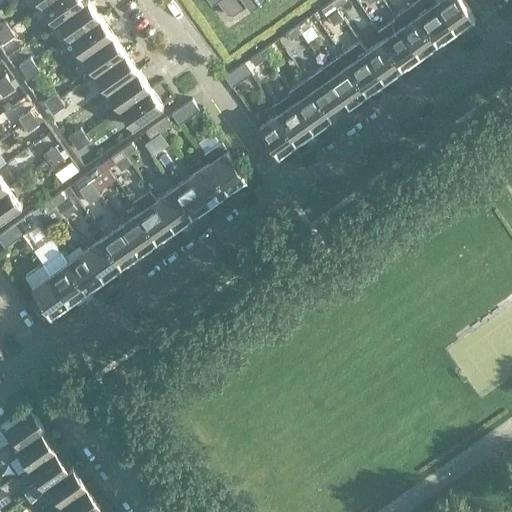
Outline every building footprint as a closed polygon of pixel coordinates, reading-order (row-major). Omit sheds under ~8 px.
[(83,0),(47,0),(43,3),(56,21),(60,19),(83,0)] [(90,0),(83,0),(60,19),(72,36),(101,15),(90,0)] [(210,0),(212,2),(215,0),(218,0),(227,12),(233,13),(247,4),(250,9),(262,0),(210,0)] [(336,6),(331,0),(329,0),(321,6),(325,13),(336,6)] [(415,0),(412,2),(439,40),(457,27),(437,0),(415,0)] [(475,14),(464,0),(437,0),(457,27),(475,14)] [(439,40),(412,2),(395,14),(396,16),(421,52),(439,40)] [(337,8),(327,15),(333,23),(343,16),(337,8)] [(113,33),(101,15),(72,36),(84,53),(113,33)] [(421,52),(396,16),(378,29),(384,37),(404,64),(421,52)] [(311,23),(306,17),(296,24),(300,31),(311,23)] [(0,23),(0,33),(10,26),(6,19),(0,23)] [(300,31),(296,24),(285,31),(290,38),(300,31)] [(15,33),(10,26),(0,33),(0,36),(3,41),(15,33)] [(126,50),(113,33),(84,53),(96,71),(126,50)] [(404,64),(384,37),(366,49),(386,77),(404,64)] [(359,39),(342,52),(368,89),(386,77),(366,49),(359,39)] [(276,48),(271,42),(261,49),(265,55),(276,48)] [(265,55),(261,49),(250,56),(255,63),(265,55)] [(138,68),(126,50),(96,71),(109,89),(138,68)] [(368,89),(342,52),(324,64),(351,102),(368,89)] [(19,63),(24,70),(35,61),(31,55),(19,63)] [(40,68),(35,61),(24,70),(28,76),(40,68)] [(250,72),(243,61),(225,74),(232,85),(250,72)] [(324,64),(307,77),(333,114),(351,102),(324,64)] [(151,86),(138,68),(109,89),(121,106),(151,86)] [(0,76),(0,86),(10,79),(6,72),(0,76)] [(307,77),(289,89),(290,91),(315,127),(333,114),(307,77)] [(15,85),(10,79),(0,86),(0,88),(3,94),(15,85)] [(163,104),(151,86),(121,106),(134,125),(163,104)] [(44,98),(48,105),(60,97),(56,90),(44,98)] [(315,127),(290,91),(273,104),(278,111),(298,139),(315,127)] [(65,103),(60,97),(48,105),(53,111),(65,103)] [(200,107),(193,97),(172,111),(179,122),(200,107)] [(19,116),(24,122),(35,114),(31,108),(19,116)] [(298,139),(278,111),(260,124),(279,152),(298,139)] [(40,121),(35,114),(24,122),(28,129),(40,121)] [(172,121),(167,115),(157,122),(161,129),(172,121)] [(161,129),(157,122),(146,129),(151,136),(161,129)] [(69,134),(73,140),(85,132),(80,125),(69,134)] [(90,138),(85,132),(73,140),(78,147),(90,138)] [(204,151),(210,160),(229,187),(247,175),(222,139),(204,151)] [(136,146),(132,140),(121,147),(126,154),(136,146)] [(44,151),(48,158),(60,149),(56,143),(44,151)] [(126,154),(121,147),(111,154),(116,161),(126,154)] [(65,156),(60,149),(48,158),(53,164),(65,156)] [(127,154),(116,162),(121,168),(131,161),(127,154)] [(229,187),(210,160),(192,172),(211,200),(229,187)] [(101,171),(96,165),(86,172),(91,178),(101,171)] [(0,191),(9,185),(0,172),(0,191)] [(91,178),(86,172),(76,179),(80,186),(91,178)] [(211,200),(192,172),(174,185),(194,212),(211,200)] [(91,179),(80,187),(88,199),(99,191),(91,179)] [(0,219),(22,204),(9,185),(0,191),(0,219)] [(194,212),(174,185),(157,197),(176,225),(194,212)] [(66,196),(61,189),(51,197),(55,203),(66,196)] [(55,203),(51,197),(40,204),(45,211),(55,203)] [(66,197),(57,204),(65,215),(74,208),(66,197)] [(176,225),(157,197),(139,209),(158,237),(176,225)] [(56,205),(46,212),(53,221),(62,214),(56,205)] [(158,237),(139,209),(121,222),(141,250),(158,237)] [(31,226),(24,215),(15,222),(23,232),(31,226)] [(23,232),(15,222),(0,232),(0,238),(5,245),(23,232)] [(141,250),(121,222),(104,234),(123,262),(141,250)] [(123,262),(104,234),(86,247),(105,274),(123,262)] [(52,236),(34,248),(44,262),(70,299),(88,287),(68,259),(52,236)] [(105,274),(86,247),(68,259),(88,287),(105,274)] [(70,299),(44,262),(25,275),(52,312),(70,299)] [(0,444),(0,454),(42,425),(28,405),(0,424),(0,427),(8,439),(0,444)] [(56,445),(42,425),(0,454),(0,459),(3,463),(18,453),(27,465),(56,445)] [(70,464),(56,445),(27,465),(36,478),(21,489),(26,496),(70,464)] [(84,484),(70,464),(26,496),(30,502),(45,492),(54,505),(84,484)] [(85,511),(98,504),(84,484),(54,505),(59,511),(85,511)]
